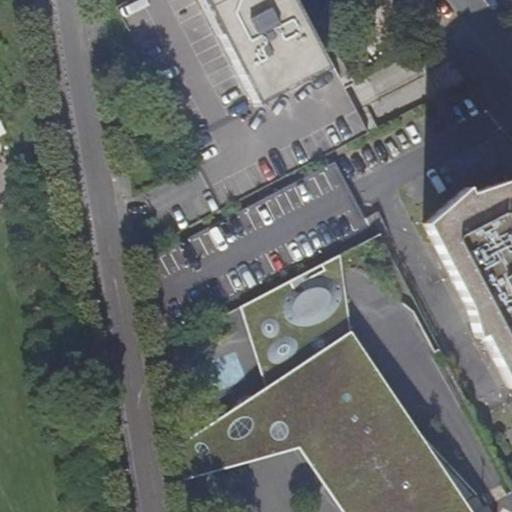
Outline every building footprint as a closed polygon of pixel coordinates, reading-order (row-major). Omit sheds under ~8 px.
[(195,0),(247,111),(325,72),(287,0),(195,0)] [(472,194),(426,223),(464,300),(474,334),(479,332),(506,384),(511,380),(511,186),(509,180),(475,198),(472,194)] [(311,416),(296,449),(338,511),(467,511),(409,422),(355,363),(367,354),(350,329),(338,256),(239,307),(265,387),(274,414),(296,400),(311,416)] [(409,422),(367,354),(355,363),(409,422)] [(274,414),(265,387),(175,447),(180,480),(296,449),(311,416),(296,400),(274,414)]
